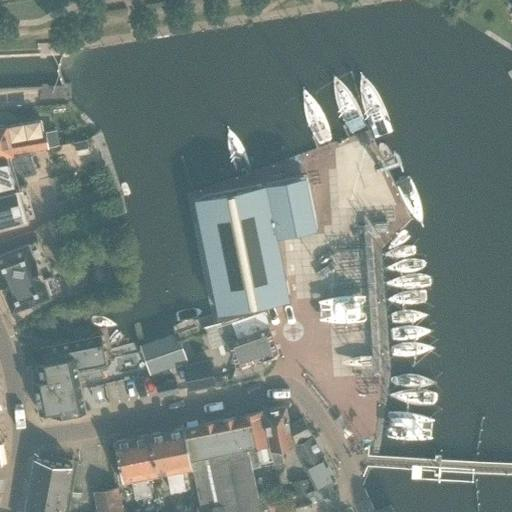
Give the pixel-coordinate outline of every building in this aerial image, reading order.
[(0,156),(48,148),(45,131),(43,132),(41,119),(6,126),(6,125),(0,126),(0,156)] [(90,153),(87,140),(75,142),(78,155),(90,153)] [(0,191),(19,186),(9,156),(0,157),(0,191)] [(69,175),(73,185),(87,180),(84,170),(69,175)] [(312,228),(301,176),(193,198),(219,313),(284,299),(272,236),(312,228)] [(19,186),(0,191),(0,227),(29,219),(19,186)] [(0,255),(0,285),(3,293),(4,293),(11,310),(49,295),(28,244),(0,255)] [(265,318),(264,311),(218,327),(223,343),(229,342),(237,366),(259,358),(260,359),(263,358),(267,360),(272,358),(274,354),(278,353),(269,327),(270,327),(267,317),(265,318)] [(100,336),(41,348),(44,362),(26,366),(27,374),(31,373),(39,413),(49,411),(50,417),(85,410),(77,370),(87,368),(89,379),(103,376),(101,366),(106,365),(100,336)] [(152,370),(184,359),(176,336),(144,347),(152,370)] [(211,359),(183,365),(188,391),(216,386),(211,359)] [(159,395),(178,391),(176,380),(157,384),(159,395)] [(280,448),(293,445),(285,407),(263,411),(270,445),(269,445),(273,464),(283,462),(280,448)] [(241,416),(241,417),(247,450),(251,468),(260,466),(259,462),(272,460),(270,451),(268,451),(260,412),(241,416)] [(192,469),(200,507),(212,504),(213,506),(214,511),(260,511),(251,468),(249,459),(247,450),(241,417),(237,418),(237,417),(221,420),(201,425),(189,428),(195,458),(190,459),(192,469)] [(296,440),(311,432),(302,418),(292,423),(296,440)] [(184,428),(167,431),(150,435),(158,476),(167,474),(170,492),(186,489),(183,471),(192,469),(190,459),(195,458),(189,428),(185,429),(184,428)] [(150,435),(132,438),(114,442),(122,483),(132,481),(136,498),(151,495),(148,478),(158,476),(150,435)] [(304,464),(323,454),(313,435),(297,444),(298,448),(296,449),(304,464)] [(329,483),(335,480),(323,455),(304,464),(316,489),(307,493),(309,497),(314,495),(317,501),(334,493),(329,483)] [(63,511),(72,465),(34,458),(24,511),(63,511)] [(311,491),(308,479),(292,481),(295,495),(307,493),(311,491)] [(123,511),(118,486),(94,491),(97,511),(123,511)] [(276,511),(273,498),(260,500),(262,511),(276,511)]
